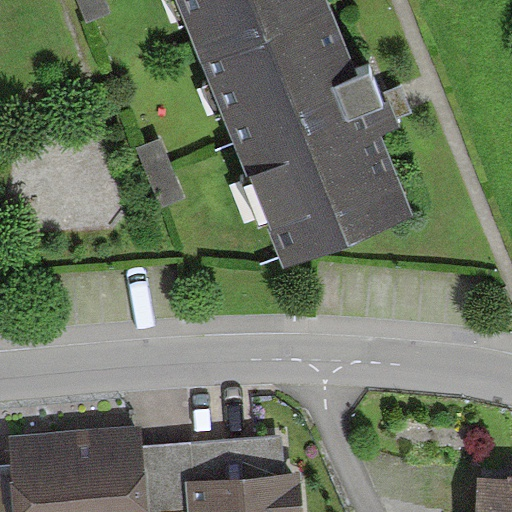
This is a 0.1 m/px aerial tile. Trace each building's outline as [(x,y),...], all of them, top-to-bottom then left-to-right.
[(87,0),(94,19),(119,11),(115,0),(87,0)] [(186,0),(201,36),(292,0),(186,0)] [(337,0),(292,0),(201,36),(249,155),(242,158),(260,203),(268,200),(285,242),(414,190),(383,111),(398,105),(394,94),(389,82),(387,83),(370,40),(356,45),(337,0)] [(82,422),(11,427),(17,511),(150,511),(150,507),(144,438),(143,417),(82,422)] [(282,427),(192,434),(195,469),(246,465),(285,462),(282,427)] [(192,434),(144,438),(150,507),(189,504),(186,470),(195,469),(192,434)] [(509,465),(478,463),(475,511),(511,511),(511,460),(509,461),(509,465)] [(195,469),(186,470),(189,504),(189,511),(307,511),(304,461),(285,462),(246,465),(195,469)]
